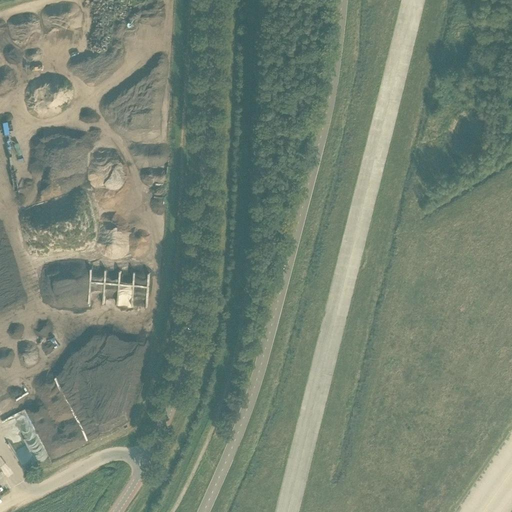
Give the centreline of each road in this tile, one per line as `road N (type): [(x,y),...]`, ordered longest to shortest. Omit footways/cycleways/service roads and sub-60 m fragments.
road 1 (track): [(171,511),(217,418),(240,341),(261,0)]
road 2 (unclassified): [(146,460),(175,392),(197,300),(212,0)]
road 3 (unclassified): [(0,509),(112,454),(146,460)]
